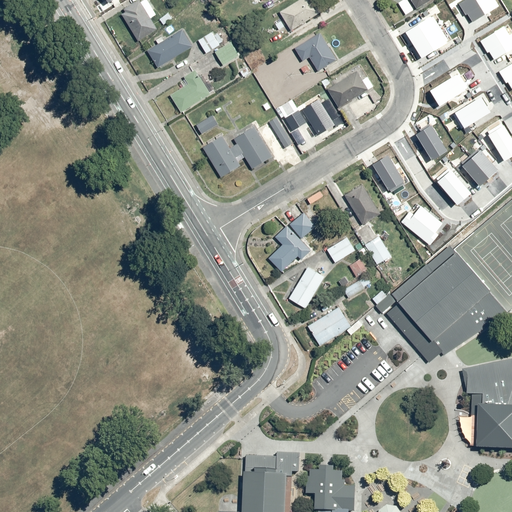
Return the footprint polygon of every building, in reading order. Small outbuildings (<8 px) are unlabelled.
[(146,0),(141,4),(139,1),(125,10),(123,16),(139,42),(158,30),(151,19),(157,15),(147,0),(146,0)] [(314,0),(302,0),(281,13),(291,31),(322,13),(314,0)] [(414,10),(407,0),(400,0),(398,1),(407,15),(414,10)] [(433,0),(411,0),(417,10),(433,0)] [(463,0),(458,4),(466,16),(467,15),(472,22),(499,6),(494,0),(463,0)] [(432,15),(405,32),(421,59),(449,42),(432,15)] [(504,27),(480,41),(488,53),(489,52),(493,59),(511,48),(511,34),(509,36),(504,27)] [(148,51),(160,69),(194,48),(183,30),(148,51)] [(220,44),(212,31),(198,41),(207,53),(220,44)] [(338,61),(321,33),(295,49),(304,62),(310,58),(318,72),(338,61)] [(239,56),(231,41),(215,51),(224,65),(239,56)] [(239,68),(244,78),(254,73),(248,63),(239,68)] [(511,63),(499,71),(506,83),(508,82),(511,89),(511,63)] [(182,113),(211,95),(196,71),(185,78),(190,84),(171,95),(182,113)] [(358,72),(328,90),(339,108),(374,87),(368,78),(364,81),(358,72)] [(458,73),(430,91),(440,106),(468,88),(458,73)] [(481,97),(455,113),(465,129),(491,113),(481,97)] [(321,100),(303,110),(319,137),(336,126),(321,100)] [(308,123),(300,109),(285,117),(293,131),(308,123)] [(214,115),(197,125),(203,135),(220,125),(214,115)] [(294,144),(278,117),(268,123),(285,150),(294,144)] [(432,125),(416,134),(432,161),(448,151),(432,125)] [(511,138),(504,125),(488,135),(504,161),(511,156),(511,138)] [(223,137),(204,148),(222,178),(241,166),(237,159),(244,154),(253,170),(273,157),(256,127),(235,139),(238,144),(231,149),(223,137)] [(481,150),(462,166),(480,186),(498,170),(481,150)] [(388,155),(372,164),(389,191),(404,181),(388,155)] [(451,170),(437,182),(457,205),(471,193),(451,170)] [(364,184),(346,194),(364,224),(382,213),(364,184)] [(414,214),(410,211),(401,222),(430,246),(439,235),(436,232),(443,223),(421,206),(414,214)] [(317,226),(304,212),(291,224),(304,238),(317,226)] [(269,258),(283,271),(299,256),(303,260),(314,251),(287,225),(276,236),(284,243),(269,258)] [(392,256),(380,235),(366,244),(378,264),(392,256)] [(357,250),(348,237),(328,250),(336,263),(357,250)] [(451,244),(377,305),(384,313),(386,311),(430,361),(442,352),(444,355),(509,312),(451,244)] [(368,270),(361,259),(350,266),(357,277),(368,270)] [(326,276),(309,266),(290,298),(306,308),(326,276)] [(367,287),(362,279),(344,289),(349,297),(367,287)] [(382,289),(371,298),(377,305),(388,295),(382,289)] [(340,306),(309,325),(321,345),(352,326),(340,306)] [(511,511),(511,359),(463,370),(468,395),(473,395),(471,447),(478,448),(511,448),(511,511)] [(278,457),(246,454),(243,511),(350,511),(355,511),(356,486),(344,486),(344,472),(335,471),(334,466),(320,466),(319,470),(308,470),(307,493),(317,494),(316,511),(291,511),(293,473),(301,474),(301,453),(279,453),(278,457)]
